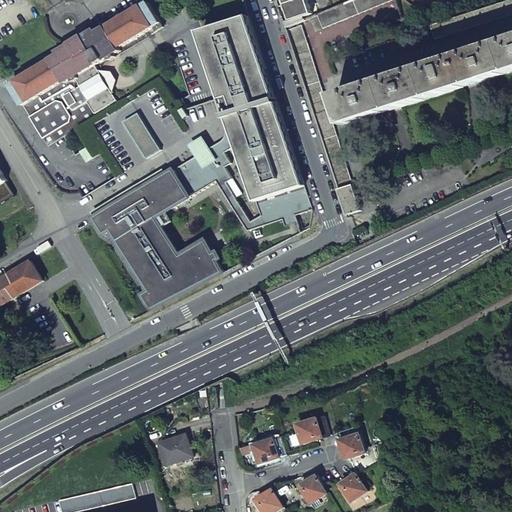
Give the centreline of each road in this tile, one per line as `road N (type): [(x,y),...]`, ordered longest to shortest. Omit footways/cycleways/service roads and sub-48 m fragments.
road 1 (residential): [(0,406),(335,230),(261,0)]
road 2 (trunk): [(511,195),(0,438)]
road 3 (trunk): [(46,439),(511,223)]
